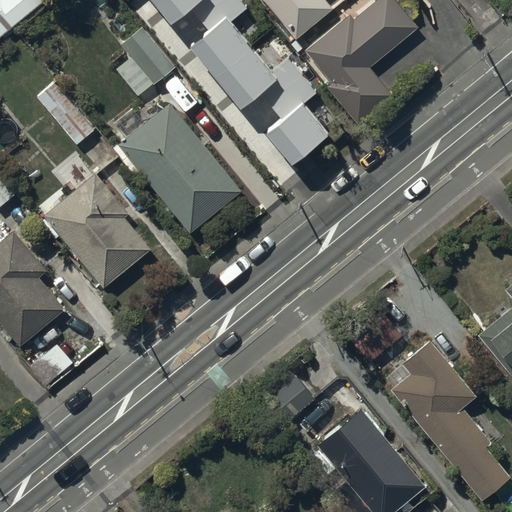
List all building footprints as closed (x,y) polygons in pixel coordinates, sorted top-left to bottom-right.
[(0,0),(0,35),(43,1),(42,0),(0,0)] [(244,0),(197,0),(215,23),(244,0)] [(264,0),(296,38),(333,8),(326,0),(264,0)] [(351,12),(305,49),(330,80),(325,84),(356,123),(394,93),(370,64),(417,26),(396,0),(373,0),(354,16),(351,12)] [(130,55),(115,67),(137,94),(175,65),(143,25),(121,42),(130,55)] [(257,34),(200,80),(260,153),(286,132),(284,130),(304,114),(278,81),(282,78),(267,59),(273,54),(257,34)] [(55,80),(37,95),(77,143),(95,128),(55,80)] [(169,100),(118,142),(191,231),(242,189),(169,100)] [(96,171),(44,213),(103,286),(150,247),(124,215),(128,211),(96,171)] [(0,206),(1,207),(15,196),(0,176),(0,206)] [(0,320),(20,344),(66,306),(39,274),(46,269),(13,229),(0,240),(0,320)] [(511,281),(505,287),(511,295),(511,304),(476,332),(511,377),(511,281)] [(370,358),(401,333),(378,304),(347,329),(370,358)] [(393,383),(390,385),(482,498),(511,475),(487,445),(492,440),(463,405),(477,393),(431,338),(386,375),(393,383)] [(278,424),(315,393),(297,372),(261,404),(278,424)] [(362,404),(317,440),(374,511),(388,511),(425,483),(362,404)]
